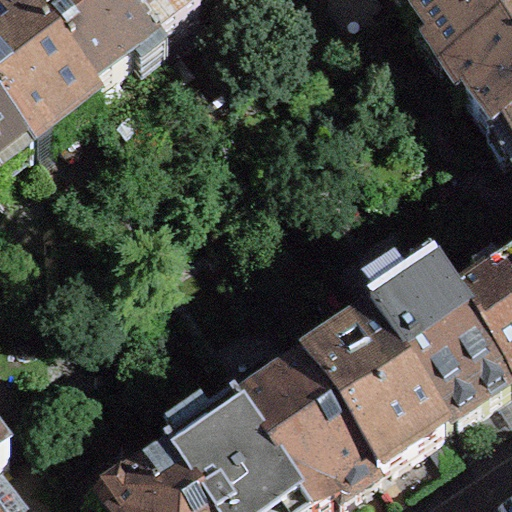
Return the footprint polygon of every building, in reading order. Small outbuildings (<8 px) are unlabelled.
[(18,0),(12,5),(85,100),(91,109),(136,75),(128,65),(150,49),(113,0),(18,0)] [(113,0),(150,49),(157,57),(200,25),(189,10),(201,0),(113,0)] [(391,0),(401,14),(422,0),(391,0)] [(430,57),(437,52),(454,77),(511,37),(511,0),(422,0),(401,14),(430,57)] [(0,125),(18,150),(26,159),(70,126),(63,117),(85,100),(12,5),(8,8),(7,6),(0,4),(0,125)] [(470,101),(463,106),(492,149),(501,143),(511,135),(511,37),(454,77),(470,101)] [(0,178),(3,176),(0,171),(0,163),(18,150),(0,125),(0,178)] [(511,135),(501,143),(511,159),(511,135)] [(511,396),(511,275),(456,313),(511,396)] [(511,399),(511,396),(456,313),(446,298),(422,314),(414,303),(371,331),(381,346),(446,444),(511,399)] [(341,373),(331,359),(304,377),(379,489),(446,444),(381,346),(341,373)] [(269,417),(244,433),(297,511),(344,511),(379,489),(304,377),(262,406),(269,417)] [(297,511),(244,433),(233,417),(166,462),(170,468),(199,511),(297,511)] [(199,511),(170,468),(133,493),(130,488),(96,511),(97,511),(199,511)]
